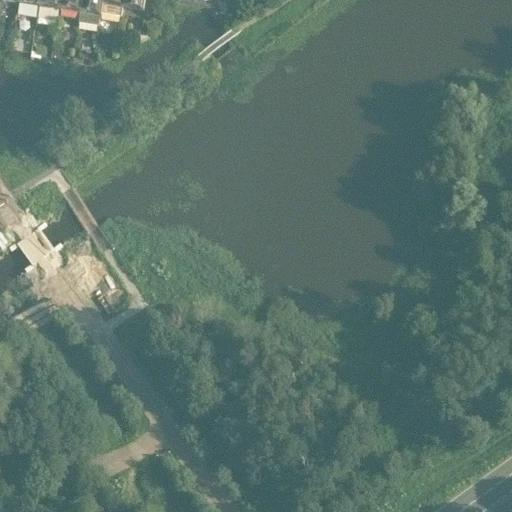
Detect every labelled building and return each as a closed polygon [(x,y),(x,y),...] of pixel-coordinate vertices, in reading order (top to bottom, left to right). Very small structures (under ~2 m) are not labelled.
[(19,0),(19,7),(39,10),(40,0),(19,0)] [(40,0),(39,10),(59,13),(61,0),(40,0)] [(61,0),(59,13),(80,17),(82,0),(61,0)] [(102,17),(103,8),(102,8),(103,0),(82,0),(80,17),(78,27),(100,30),(102,17)] [(122,12),(124,0),(103,0),(102,8),(103,8),(102,17),(121,20),(122,12)] [(124,0),(122,12),(144,15),(146,0),(124,0)]
